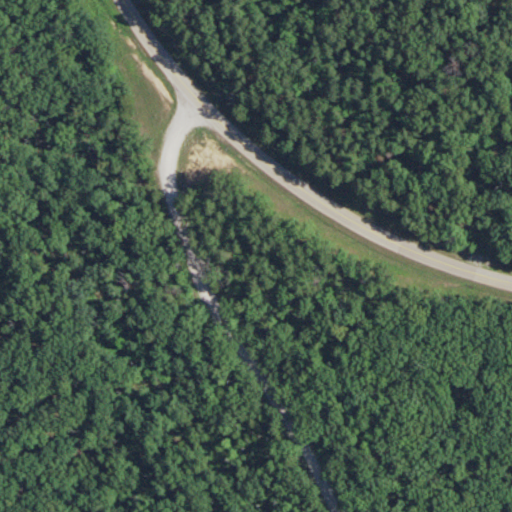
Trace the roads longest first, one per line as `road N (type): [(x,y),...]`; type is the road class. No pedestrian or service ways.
road 1 (tertiary): [(511,281),(390,241),(263,163),(190,101),(119,0)]
road 2 (residential): [(336,511),(281,408),(216,314),(177,231),(164,156),(170,128),(190,101)]
